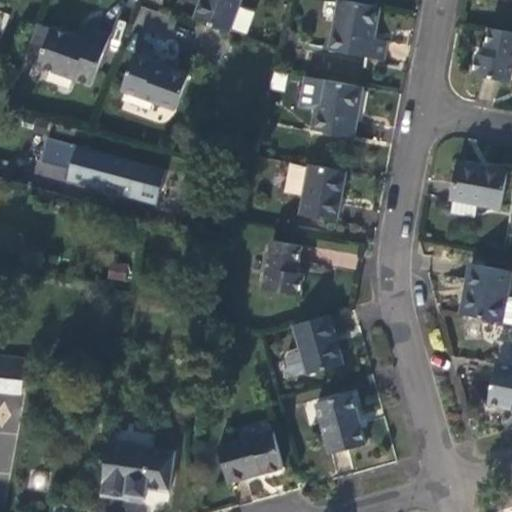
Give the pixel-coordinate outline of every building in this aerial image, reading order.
[(194,0),(189,15),(223,27),(232,0),(194,0)] [(366,33),(371,1),(364,0),(335,0),(327,44),(378,54),(381,36),(366,33)] [(85,80),(103,32),(86,26),(82,38),(65,32),(45,25),(32,60),(85,80)] [(504,78),(511,36),(511,30),(484,25),(479,51),(472,50),(468,71),(504,78)] [(143,57),(129,52),(118,85),(171,105),(183,72),(143,57)] [(347,134),(357,84),(319,76),(309,127),(347,134)] [(159,171),(40,138),(35,159),(64,167),(61,176),(99,187),(102,177),(125,184),(123,193),(151,201),(159,171)] [(452,157),(446,192),(450,193),(474,197),(496,201),(503,166),(452,157)] [(331,216),(341,167),(306,160),(296,209),(331,216)] [(471,209),(474,197),(450,193),(448,205),(471,209)] [(268,235),(259,284),(295,290),(299,271),(289,269),(295,240),(268,235)] [(315,263),(355,265),(356,249),(316,248),(315,263)] [(469,263),(460,311),(497,317),(511,319),(511,293),(509,290),(502,288),(505,269),(469,263)] [(325,311),(288,321),(295,344),(283,347),(280,353),(285,368),(290,371),(301,368),(302,370),(338,360),(325,311)] [(0,353),(0,388),(13,390),(18,356),(0,353)] [(482,397),(511,403),(511,364),(490,360),(482,397)] [(311,397),(325,447),(359,437),(345,388),(311,397)] [(269,425),(212,440),(222,476),(279,460),(269,425)] [(170,450),(103,440),(96,492),(125,496),(125,493),(140,495),(142,486),(164,490),(170,450)] [(147,489),(145,503),(168,505),(169,492),(147,489)]
